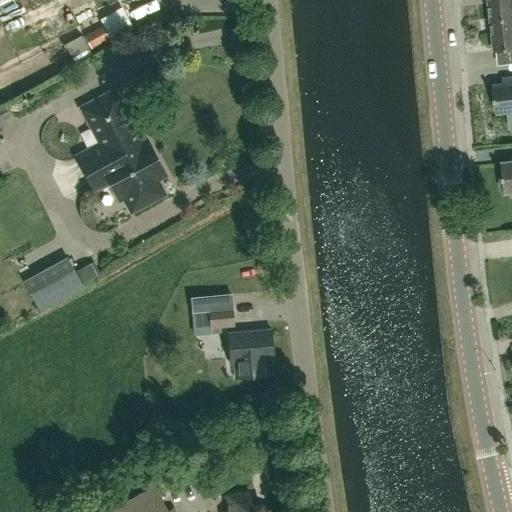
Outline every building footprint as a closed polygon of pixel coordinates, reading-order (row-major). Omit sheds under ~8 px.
[(511,0),(490,0),(493,20),(511,17),(511,0)] [(511,17),(493,20),(496,51),(511,49),(511,17)] [(83,57),(96,49),(89,37),(76,45),(83,57)] [(510,128),(511,127),(511,77),(508,78),(509,84),(493,86),(497,113),(508,112),(510,128)] [(141,142),(134,129),(139,126),(128,105),(123,107),(114,91),(81,108),(91,126),(100,143),(76,156),(85,172),(141,142)] [(4,105),(0,107),(0,146),(3,145),(0,140),(0,122),(10,117),(4,105)] [(165,175),(146,139),(141,142),(85,172),(94,189),(109,180),(119,200),(124,197),(131,211),(166,192),(159,179),(165,175)] [(511,162),(502,163),(504,179),(500,179),(501,189),(505,189),(506,193),(511,192),(511,162)] [(210,328),(233,326),(232,308),(208,310),(210,328)] [(260,330),(227,333),(230,364),(232,364),(234,379),(267,377),(266,359),(273,359),(270,329),(260,330)] [(195,347),(190,360),(212,368),(217,355),(195,347)] [(154,487),(110,511),(176,511),(174,508),(168,511),(154,487)] [(228,511),(273,511),(273,509),(261,511),(260,506),(251,508),(249,493),(226,497),(228,511)]
